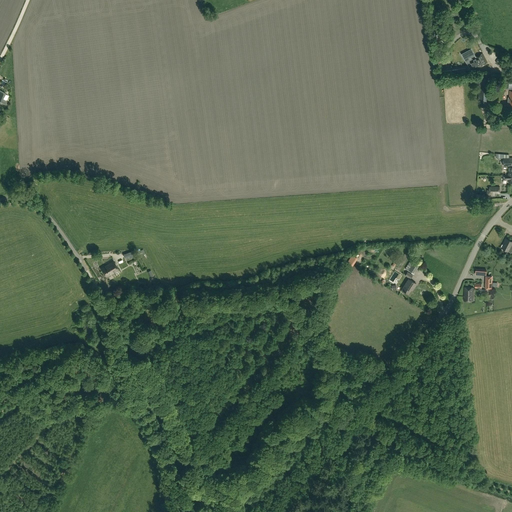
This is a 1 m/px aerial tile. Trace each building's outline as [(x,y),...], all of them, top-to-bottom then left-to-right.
[(482,54),(476,58),(470,61),(475,69),(480,66),(480,67),(487,63),(482,54)] [(479,102),(489,103),(490,78),(480,78),(479,102)] [(511,157),(509,157),(509,155),(497,153),(497,158),(503,158),(503,166),(511,166),(511,157)] [(500,186),(489,186),(489,189),(486,189),(486,196),(487,197),(487,198),(491,198),(491,196),(495,196),(495,194),(500,194),(500,186)] [(505,242),(502,248),(509,251),(511,244),(511,241),(506,238),(504,242),(505,242)] [(113,261),(101,268),(107,277),(119,270),(113,261)] [(414,274),(419,266),(413,262),(408,271),(414,274)] [(408,279),(401,290),(408,294),(412,288),(413,288),(416,284),(408,279)] [(464,287),(464,301),(473,301),(473,288),(464,287)]
